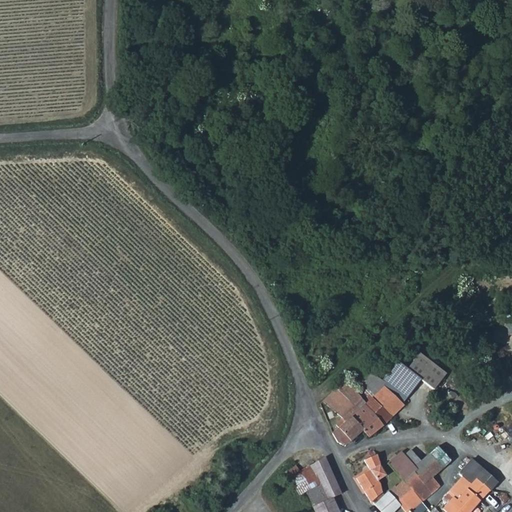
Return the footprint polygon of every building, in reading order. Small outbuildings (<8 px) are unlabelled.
[(410,376),(396,366),(386,382),(374,395),(372,396),(394,417),(406,405),(401,401),(403,398),(398,393),(410,376)] [(377,377),(372,374),(363,384),(374,395),(386,382),(377,377)] [(345,380),(337,388),(349,400),(356,393),(355,392),(345,380)] [(368,406),(380,419),(385,425),(394,417),(372,396),(374,395),(363,384),(355,392),(356,393),(368,406)] [(336,413),(349,400),(337,388),(323,401),(336,413)] [(351,417),(364,430),(371,436),(385,425),(380,419),(368,406),(356,393),(349,400),(359,408),(351,417)] [(346,422),(333,433),(337,442),(344,445),(364,430),(351,417),(359,408),(349,400),(336,413),(346,422)] [(440,416),(437,417),(441,428),(451,425),(447,414),(445,414),(443,411),(440,411),(438,413),(440,416)] [(429,454),(441,468),(449,461),(438,446),(429,454)] [(416,467),(414,466),(406,456),(402,452),(390,462),(407,481),(414,472),(417,469),(416,467)] [(370,470),(357,479),(371,501),(372,500),(375,503),(387,494),(384,490),(380,480),(388,474),(382,464),(378,454),(364,461),(370,470)] [(425,458),(422,461),(416,467),(417,469),(414,472),(424,483),(431,477),(441,468),(429,454),(425,458)] [(319,481),(327,498),(332,497),(341,493),(323,456),(297,470),(294,466),(283,472),(299,494),(319,481)] [(497,482),(472,458),(459,473),(462,476),(471,484),(476,478),(489,490),(497,482)] [(407,481),(410,484),(415,492),(422,501),(439,485),(431,477),(424,483),(414,472),(407,481)] [(448,504),(452,507),(449,511),(468,511),(489,490),(476,478),(471,484),(462,476),(447,493),(453,498),(448,504)] [(408,499),(415,492),(410,484),(403,492),(408,499)] [(392,511),(400,505),(391,491),(387,494),(375,503),(382,511),(392,511)] [(400,506),(405,511),(408,509),(412,508),(417,505),(422,501),(415,492),(408,499),(400,506)] [(445,495),(443,500),(448,504),(453,498),(447,493),(445,495)] [(508,499),(504,495),(500,500),(504,503),(508,499)] [(338,511),(332,497),(327,498),(312,505),(315,511),(338,511)] [(405,511),(404,511),(409,511),(422,501),(417,505),(412,508),(408,509),(405,511)]
